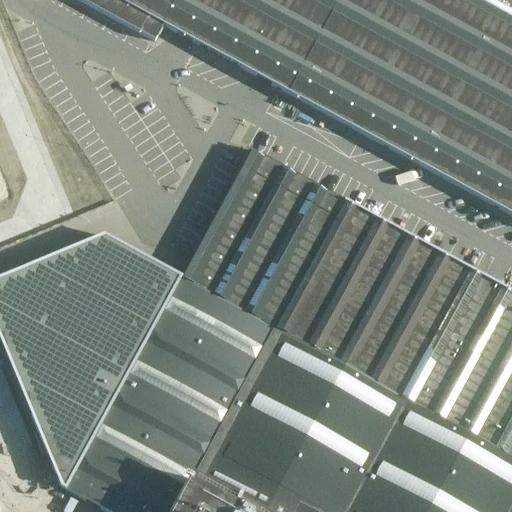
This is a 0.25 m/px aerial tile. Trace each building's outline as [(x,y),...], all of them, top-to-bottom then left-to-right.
[(178,0),(112,0),(163,28),(178,0)] [(511,41),(436,0),(178,0),(163,28),(277,90),(511,217),(511,41)] [(511,0),(436,0),(511,41),(511,0)] [(511,511),(511,296),(248,152),(179,280),(138,258),(103,239),(47,263),(0,282),(0,342),(62,491),(101,511),(175,511),(274,332),(511,461),(511,506),(508,511),(511,511)] [(175,511),(508,511),(511,506),(511,461),(274,332),(175,511)]
